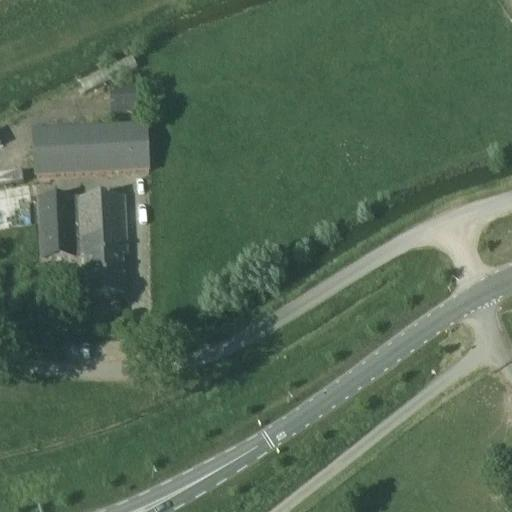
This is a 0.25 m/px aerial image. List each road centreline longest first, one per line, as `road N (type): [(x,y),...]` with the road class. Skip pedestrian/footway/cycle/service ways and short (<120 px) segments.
road 1 (unclassified): [(0,361),(118,371),(193,360),(255,333),(450,219)]
road 2 (secondary): [(478,294),(270,440),(192,484)]
road 3 (unclassified): [(277,511),(492,343),(478,294)]
